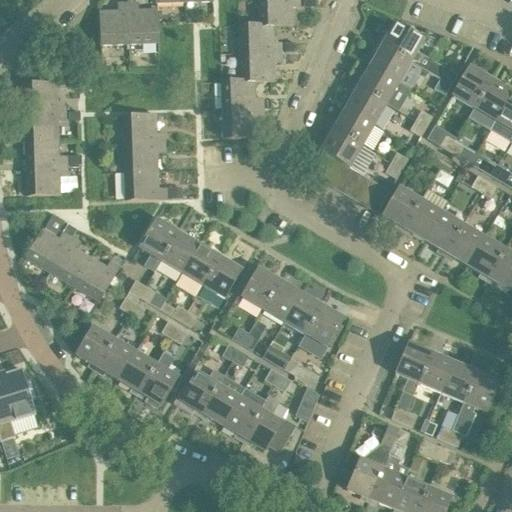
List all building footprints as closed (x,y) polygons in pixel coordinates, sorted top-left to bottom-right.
[(293,10),(301,10),(301,0),(259,2),(260,29),(274,29),(293,28),(293,10)] [(314,0),(310,0),(304,0),(304,8),(315,8),(314,0)] [(102,47),(131,46),(130,5),(121,5),(121,13),(101,14),(102,47)] [(139,5),(130,5),(131,46),(158,45),(157,12),(139,12),(139,5)] [(395,26),(382,47),(411,64),(439,81),(450,87),(456,77),(444,70),(417,54),(424,43),(395,26)] [(275,47),(274,29),(260,29),(240,30),(241,57),(283,56),(283,46),(275,47)] [(285,53),(295,53),(295,45),(284,45),(285,53)] [(382,47),(370,68),(399,85),(411,64),(382,47)] [(283,56),(241,57),(242,84),(256,83),(276,83),(275,66),(283,65),(283,56)] [(370,68),(357,90),(386,106),(399,85),(370,68)] [(473,111),(491,82),(469,69),(452,98),(473,111)] [(204,104),(213,104),(212,79),(203,79),(204,104)] [(450,87),(439,81),(433,91),(445,97),(450,87)] [(473,111),(468,120),(489,133),(494,123),(511,94),(491,82),(473,111)] [(223,113),(265,111),(264,102),(256,102),(256,83),(242,84),(222,85),(223,113)] [(23,86),(24,114),(65,112),(65,102),(57,102),(57,85),(23,86)] [(357,90),(345,110),(374,128),(386,106),(357,90)] [(494,123),(489,133),(510,145),(511,144),(511,141),(511,94),(494,123)] [(345,110),(333,131),(361,149),(374,128),(345,110)] [(265,121),(265,111),(223,113),(224,141),(257,140),(257,121),(265,121)] [(24,114),(25,141),(59,140),(58,122),(66,122),(65,112),(24,114)] [(80,113),(68,114),(68,123),(80,122),(80,113)] [(420,113),(414,123),(426,130),(432,119),(420,113)] [(122,118),(124,146),(165,144),(165,135),(156,135),(156,117),(122,118)] [(420,139),(426,130),(414,123),(409,133),(420,139)] [(335,162),(346,168),(349,170),(361,149),(333,131),(320,153),(324,156),(335,162)] [(448,154),(454,142),(444,137),(438,148),(448,154)] [(25,141),(26,169),(67,167),(67,157),(59,158),(59,140),(25,141)] [(458,159),(464,148),(454,142),(448,154),(458,159)] [(124,146),(125,174),(158,172),(157,154),(165,154),(165,144),(124,146)] [(428,164),(439,171),(445,159),(435,153),(428,164)] [(396,155),(390,165),(401,172),(407,161),(396,155)] [(312,177),(323,183),(335,162),(324,156),(312,177)] [(81,157),(69,158),(69,168),(82,167),(81,157)] [(448,176),(455,165),(445,159),(439,171),(448,176)] [(490,178),(497,167),(486,161),(480,172),(490,178)] [(323,183),(333,190),(346,168),(335,162),(323,183)] [(395,181),(401,172),(390,165),(384,175),(395,181)] [(60,177),(67,177),(67,167),(26,169),(27,197),(60,196),(60,177)] [(507,173),(497,167),(490,178),(500,184),(507,173)] [(333,190),(344,196),(356,175),(349,170),(346,168),(333,190)] [(158,172),(125,174),(126,202),(167,201),(167,190),(158,191),(158,172)] [(344,196),(355,202),(367,181),(356,175),(344,196)] [(481,196),(488,184),(477,178),(470,189),(481,196)] [(355,202),(365,209),(378,187),(367,181),(355,202)] [(488,184),(481,196),(490,201),(497,190),(488,184)] [(378,187),(365,209),(376,215),(389,194),(378,187)] [(382,218),(404,231),(421,202),(399,190),(382,218)] [(404,231),(425,243),(442,215),(421,202),(404,231)] [(425,243),(446,256),(463,227),(442,215),(425,243)] [(157,221),(139,250),(151,257),(144,269),(153,274),(160,263),(161,263),(178,234),(157,221)] [(446,256),(467,268),(484,240),(463,227),(446,256)] [(51,274),(72,239),(64,234),(60,241),(43,232),(27,260),(51,274)] [(161,263),(182,276),(199,247),(178,234),(161,263)] [(51,274),(75,288),(92,260),(75,250),(79,244),(72,239),(51,274)] [(484,240),(467,268),(488,281),(505,252),(484,240)] [(182,276),(203,288),(220,259),(199,247),(182,276)] [(511,256),(505,252),(488,281),(509,294),(511,289),(511,256)] [(225,301),(242,272),(220,259),(203,288),(225,301)] [(107,269),(92,260),(75,288),(99,303),(120,267),(111,262),(107,269)] [(242,300),(263,313),(280,284),(259,271),(242,300)] [(139,300),(146,289),(135,282),(128,294),(139,300)] [(66,283),(60,292),(75,302),(81,294),(66,283)] [(263,313),(284,325),(301,296),(280,284),(263,313)] [(148,305),(155,294),(146,289),(139,300),(148,305)] [(284,325),(305,338),(322,308),(301,296),(284,325)] [(129,317),(136,306),(125,299),(118,310),(129,317)] [(181,325),(188,314),(177,307),(175,311),(164,304),(159,312),(170,319),(181,325)] [(145,311),(136,306),(129,317),(138,322),(145,311)] [(327,350),(344,321),(322,308),(305,338),(327,350)] [(190,330),(197,319),(188,314),(181,325),(190,330)] [(160,335),(171,341),(178,330),(167,324),(160,335)] [(96,373),(114,342),(93,330),(76,358),(90,366),(89,368),(96,373)] [(181,347),(187,336),(178,330),(171,341),(181,347)] [(231,341),(243,348),(250,337),(238,330),(231,341)] [(251,353),(258,341),(250,337),(243,348),(251,353)] [(105,375),(118,383),(135,355),(114,342),(96,373),(104,377),(105,375)] [(234,365),(241,354),(228,346),(222,358),(234,365)] [(409,346),(397,376),(407,381),(402,393),(412,397),(418,385),(419,386),(432,356),(409,346)] [(164,354),(156,367),(138,398),(145,402),(144,404),(146,405),(157,411),(159,407),(161,408),(171,392),(174,394),(181,383),(177,380),(178,380),(166,373),(174,360),(164,354)] [(242,369),(248,358),(241,354),(234,365),(242,369)] [(138,398),(156,367),(135,355),(118,383),(131,391),(130,393),(138,398)] [(273,366),(285,373),(291,361),(280,355),(273,366)] [(419,386),(442,395),(454,365),(432,356),(419,386)] [(300,366),(291,361),(285,373),(293,377),(300,366)] [(463,404),(464,405),(477,374),(454,365),(442,395),(463,404)] [(20,370),(0,376),(0,444),(1,444),(12,440),(15,439),(14,438),(10,424),(33,417),(35,416),(30,403),(35,401),(29,382),(24,384),(20,370)] [(263,382),(275,389),(282,378),(270,371),(263,382)] [(183,388),(172,406),(191,417),(194,412),(203,417),(220,388),(225,379),(213,372),(207,381),(198,376),(188,392),(183,388)] [(471,415),(474,409),(487,415),(500,384),(477,374),(464,405),(463,404),(451,432),(465,438),(475,416),(471,415)] [(290,383),(282,378),(275,389),(283,394),(290,383)] [(220,388),(203,417),(223,429),(240,400),(239,400),(220,388)] [(245,442),(262,413),(260,412),(265,403),(245,391),(239,400),(240,400),(223,429),(245,442)] [(267,399),(265,403),(260,412),(262,413),(245,442),(266,454),(268,449),(279,455),(295,428),(283,420),(281,424),(270,418),(278,405),(267,399)] [(403,426),(408,414),(395,409),(390,421),(403,426)] [(408,414),(403,426),(412,430),(417,418),(408,414)] [(390,453),(392,453),(400,432),(388,427),(380,447),(361,462),(351,470),(355,476),(348,493),(371,503),(384,472),(383,471),(390,453)] [(435,440),(448,445),(453,433),(440,428),(435,440)] [(400,432),(396,444),(403,447),(404,448),(409,436),(400,432)] [(457,449),(462,437),(453,433),(448,445),(457,449)] [(18,458),(12,440),(1,444),(6,461),(18,458)] [(440,463),(445,451),(433,446),(428,458),(440,463)] [(449,467),(454,455),(445,451),(440,463),(449,467)] [(384,472),(371,503),(393,511),(406,481),(393,476),(399,462),(388,457),(383,471),(384,472)] [(393,511),(419,511),(429,490),(406,481),(393,511)] [(446,511),(452,500),(429,490),(419,511),(446,511)]
